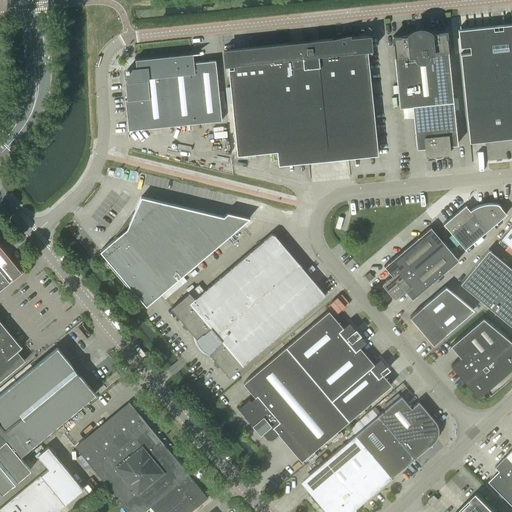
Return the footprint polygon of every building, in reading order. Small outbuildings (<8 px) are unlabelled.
[(462,44),(463,45),(468,44),(469,53),(460,54),(466,120),(482,118),(484,140),(511,137),(511,25),(501,26),(502,36),(493,37),(492,27),(465,30),(464,31),(463,32),(460,41),(460,43),(462,44)] [(416,148),(424,147),(424,155),(449,153),(448,145),(456,144),(447,51),(446,37),(445,37),(444,31),(437,32),(437,31),(399,35),(399,36),(392,36),(392,42),(393,56),(398,107),(411,105),(416,148)] [(347,158),(377,154),(365,38),(348,40),(348,37),(309,41),(310,46),(306,46),(306,44),(299,44),(299,43),(290,44),(290,43),(225,50),(236,155),(276,151),(277,163),(308,160),(306,148),(345,143),(347,158)] [(224,102),(219,103),(214,60),(192,62),(191,53),(134,59),(135,69),(126,70),(127,79),(124,80),(126,99),(124,99),(127,130),(221,120),(219,109),(225,109),(224,102)] [(137,296),(145,305),(249,218),(226,212),(226,213),(222,216),(140,196),(126,228),(99,251),(107,261),(106,262),(136,297),(137,296)] [(506,213),(499,205),(497,204),(495,203),(488,203),(482,204),(475,206),(469,210),(465,204),(442,223),(464,249),(506,213)] [(511,224),(500,239),(511,248),(511,224)] [(381,283),(388,291),(443,243),(430,227),(383,266),(391,275),(381,283)] [(207,353),(228,377),(325,295),(274,234),(270,233),(203,291),(198,284),(170,308),(195,338),(197,343),(199,347),(203,351),(207,353)] [(443,243),(388,291),(390,293),(394,298),(404,290),(411,299),(457,260),(443,243)] [(0,322),(0,288),(20,271),(0,246),(0,380),(24,360),(16,351),(20,347),(0,322)] [(511,269),(488,249),(459,283),(511,327),(511,269)] [(409,317),(420,330),(459,298),(444,286),(409,317)] [(459,298),(420,330),(432,344),(473,310),(459,298)] [(328,311),(285,347),(330,400),(373,364),(359,347),(365,342),(348,322),(342,327),(328,311)] [(483,391),(499,378),(504,374),(511,367),(511,342),(511,341),(511,342),(482,318),(449,345),(460,357),(450,365),(471,390),(471,391),(477,397),(483,392),(483,391)] [(0,449),(15,437),(29,454),(37,447),(34,443),(94,394),(56,347),(32,366),(30,363),(0,387),(0,449)] [(272,427),(277,433),(300,461),(348,421),(330,400),(285,347),(242,383),(254,397),(276,422),(272,427)] [(373,364),(330,400),(348,421),(390,384),(382,374),(387,370),(384,367),(386,366),(379,359),(373,364)] [(377,415),(354,434),(390,477),(391,477),(398,471),(412,459),(414,458),(436,439),(435,437),(433,435),(433,434),(432,433),(432,429),(433,428),(434,427),(437,425),(418,402),(417,401),(410,407),(400,396),(380,413),(377,415)] [(273,437),(277,433),(272,427),(276,422),(254,397),(249,401),(248,399),(237,408),(256,430),(258,428),(264,436),(266,438),(269,438),(271,438),(273,437)] [(188,474),(128,403),(75,447),(129,511),(141,511),(149,506),(188,474)] [(390,477),(354,434),(308,473),(318,485),(312,491),(310,493),(310,495),(311,498),(324,511),(338,511),(340,511),(342,511),(349,511),(350,511),(390,477)] [(15,437),(0,449),(0,492),(29,469),(22,460),(29,454),(15,437)] [(0,507),(0,511),(53,511),(82,489),(47,446),(37,455),(48,468),(0,507)] [(511,461),(506,455),(494,466),(499,470),(488,481),(511,504),(511,461)] [(190,511),(207,498),(188,474),(149,506),(153,511),(190,511)] [(497,511),(477,491),(466,501),(469,505),(460,511),(497,511)] [(428,501),(432,505),(437,500),(433,496),(428,501)]
